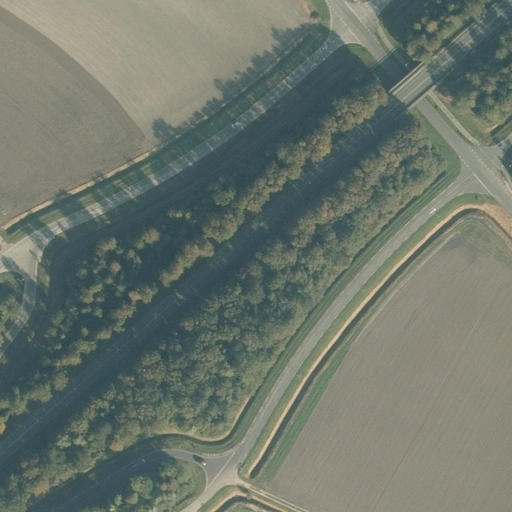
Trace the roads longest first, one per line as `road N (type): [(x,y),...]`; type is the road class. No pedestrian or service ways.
road 1 (trunk): [(0,456),(511,3)]
road 2 (secondary): [(18,247),(169,170),(241,123),(354,25)]
road 3 (secondary): [(224,475),(331,309),(477,168)]
road 4 (trunk): [(55,511),(156,454),(176,452),(224,475)]
road 5 (secondary): [(477,168),(354,25)]
